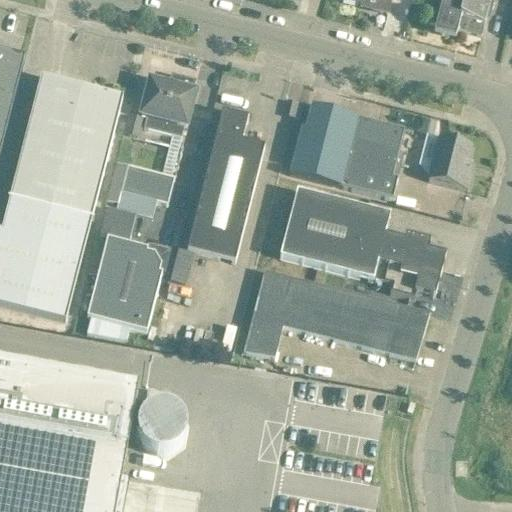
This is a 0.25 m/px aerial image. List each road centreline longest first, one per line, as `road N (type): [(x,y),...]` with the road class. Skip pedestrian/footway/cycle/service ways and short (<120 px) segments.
road 1 (unclassified): [(511,102),(111,0)]
road 2 (unclassified): [(444,511),(434,452),(511,194)]
